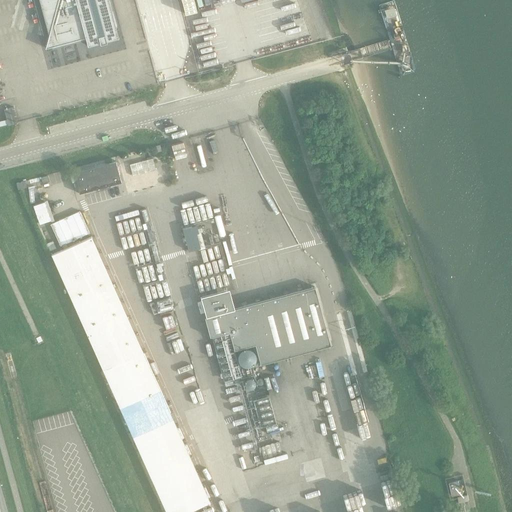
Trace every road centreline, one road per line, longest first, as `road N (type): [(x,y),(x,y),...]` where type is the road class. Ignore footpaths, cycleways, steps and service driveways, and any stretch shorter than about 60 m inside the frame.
road 1 (unclassified): [(0,156),(339,60)]
road 2 (unknown): [(213,180),(239,275),(322,261)]
